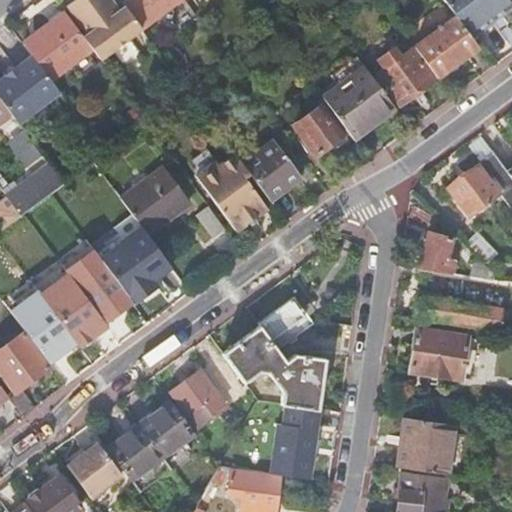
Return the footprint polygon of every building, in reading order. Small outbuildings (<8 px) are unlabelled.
[(109,0),(75,0),(67,7),(87,34),(82,37),(91,49),(95,53),(136,22),(124,6),(117,11),(109,0)] [(507,0),(443,0),(470,35),(494,17),(492,14),(501,7),(504,10),(511,4),(507,0)] [(31,55),(49,79),(91,49),(82,37),(64,12),(23,43),(31,55)] [(455,17),(414,46),(437,77),(478,48),(455,17)] [(411,47),(376,73),(399,103),(433,79),(411,47)] [(0,101),(13,119),(17,124),(59,92),(49,79),(31,55),(0,78),(0,101)] [(321,97),(352,138),(394,108),(363,67),(321,97)] [(181,84),(140,114),(146,122),(147,122),(167,107),(187,92),(181,84)] [(174,116),(194,101),(187,92),(167,107),(174,116)] [(0,128),(13,119),(0,101),(0,128)] [(320,103),(292,124),(314,155),(326,145),(329,149),(345,138),(320,103)] [(174,116),(167,107),(147,122),(157,135),(174,121),(174,116)] [(30,174),(46,162),(27,137),(11,149),(30,174)] [(251,143),(235,156),(248,174),(267,199),(298,175),(273,141),(259,152),(251,143)] [(502,197),(511,189),(511,177),(507,171),(493,152),(447,186),(470,216),(500,193),(502,197)] [(234,231),(266,208),(243,177),(248,174),(235,156),(233,154),(218,165),(215,161),(194,177),(234,231)] [(120,198),(146,234),(188,202),(161,168),(120,198)] [(52,170),(9,201),(20,216),(25,212),(51,193),(62,185),(52,170)] [(58,202),(51,193),(25,212),(33,221),(51,208),(58,202)] [(3,198),(0,199),(0,218),(11,210),(3,198)] [(59,219),(66,213),(58,202),(51,208),(59,219)] [(213,237),(225,228),(207,205),(196,213),(213,237)] [(418,268),(449,272),(452,263),(445,261),(450,240),(429,233),(418,268)] [(108,269),(121,286),(155,261),(143,244),(108,269)] [(0,245),(0,272),(13,263),(0,245)] [(76,285),(39,313),(57,337),(65,332),(69,337),(98,315),(76,285)] [(274,309),(257,321),(277,349),(278,349),(314,322),(292,295),(274,309)] [(454,324),(477,327),(481,305),(418,296),(414,318),(434,321),(454,324)] [(222,352),(244,381),(258,371),(268,369),(283,389),(281,404),(317,408),(324,357),(295,353),(286,360),(278,349),(277,349),(257,321),(257,322),(259,325),(222,352)] [(452,334),(454,324),(434,321),(432,332),(416,329),(410,372),(463,379),(469,337),(452,334)] [(22,332),(0,348),(0,375),(13,393),(47,367),(22,332)] [(258,401),(244,381),(222,352),(200,369),(216,392),(243,426),(258,401)] [(216,392),(200,369),(170,391),(186,414),(203,401),(207,406),(214,400),(211,396),(216,392)] [(20,389),(8,398),(22,417),(34,409),(20,389)] [(171,400),(139,424),(162,457),(195,433),(171,400)] [(396,467),(447,474),(454,424),(404,417),(396,467)] [(107,448),(131,480),(140,492),(171,469),(162,457),(139,424),(107,448)] [(285,427),(282,444),(292,446),(289,469),(308,471),(313,435),(296,433),(297,428),(285,427)] [(92,497),(89,499),(98,511),(99,511),(107,507),(97,493),(122,475),(98,442),(67,465),(92,497)] [(203,464),(190,478),(198,485),(211,472),(203,464)] [(231,470),(229,486),(260,490),(259,502),(254,499),(249,499),(249,504),(275,508),(279,476),(231,470)] [(400,474),(396,511),(446,511),(448,498),(444,497),(446,478),(435,477),(400,474)] [(29,497),(26,499),(36,511),(74,511),(82,507),(58,475),(39,489),(36,488),(28,493),(29,497)]
